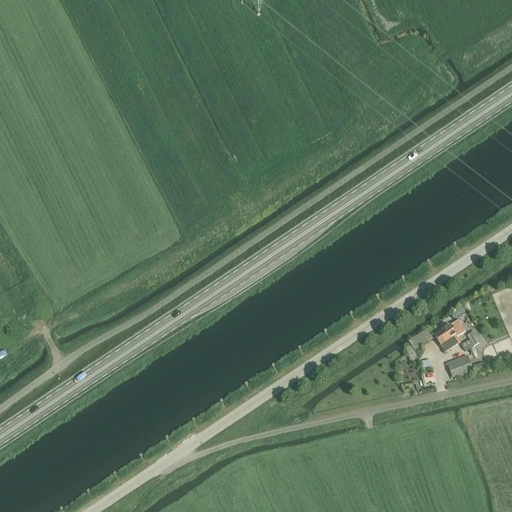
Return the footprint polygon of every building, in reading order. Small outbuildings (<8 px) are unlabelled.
[(463,306),(450,315),(454,321),(467,313),(463,306)] [(457,338),(461,336),(466,332),(462,326),(457,329),(454,324),(449,328),(447,325),(441,329),(443,332),(434,338),(445,354),(460,343),(457,338)] [(415,352),(433,340),(427,331),(409,343),(415,352)] [(465,352),(473,347),(480,343),(474,332),(467,336),(470,341),(461,346),(465,352)] [(467,356),(447,365),(453,380),(473,372),(467,356)] [(504,357),(494,361),(496,366),(505,363),(504,357)] [(484,364),(473,367),(475,374),(486,372),(484,364)]
